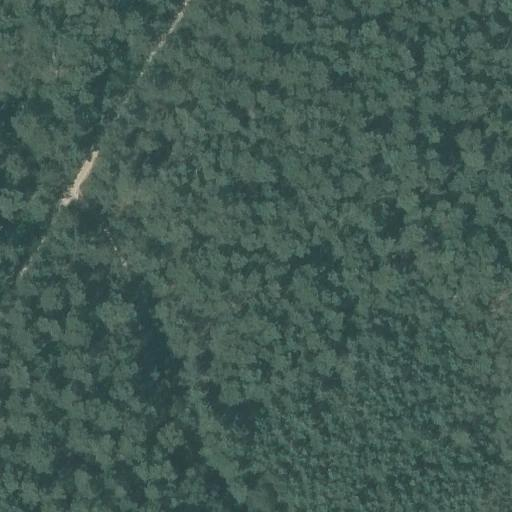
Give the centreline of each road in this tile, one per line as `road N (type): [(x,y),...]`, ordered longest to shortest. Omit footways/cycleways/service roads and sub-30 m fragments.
road 1 (track): [(221,511),(119,250),(0,119)]
road 2 (unknown): [(188,0),(0,315)]
